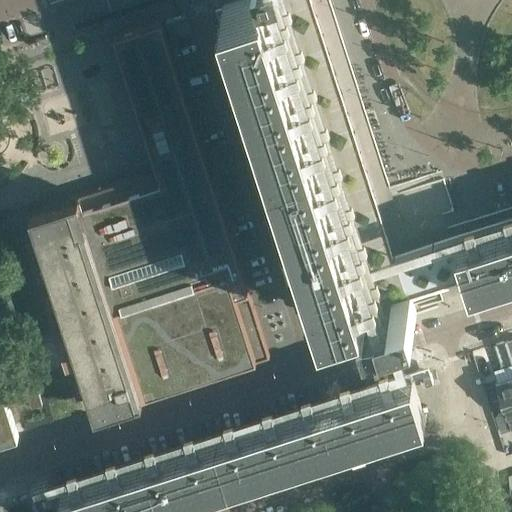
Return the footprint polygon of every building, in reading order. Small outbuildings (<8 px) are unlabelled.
[(372,192),(310,0),(228,0),(224,2),(324,315),(361,303),(368,328),(386,322),(393,320),(417,312),(411,295),(433,287),(427,270),(405,277),(399,259),(391,262),(389,258),(387,251),(379,226),(368,193),(372,192)] [(190,30),(185,14),(166,20),(172,36),(190,30)] [(270,355),(214,182),(161,20),(114,36),(157,169),(31,210),(97,411),(270,355)] [(243,172),(223,175),(225,185),(245,182),(243,172)] [(511,210),(430,237),(387,251),(389,258),(432,245),(468,233),(472,245),(457,250),(464,270),(471,291),(511,277),(511,210)] [(367,335),(359,312),(326,322),(334,345),(367,335)] [(139,511),(426,420),(413,378),(398,383),(394,371),(408,366),(401,343),(393,320),(386,322),(394,346),(398,361),(36,478),(36,480),(48,476),(50,481),(71,475),(75,486),(60,491),(67,511),(139,511)] [(511,363),(511,356),(507,340),(494,344),(502,366),(511,363)] [(434,380),(431,372),(424,374),(426,382),(434,380)] [(511,414),(511,375),(496,381),(507,416),(511,414)] [(0,441),(19,436),(7,400),(4,390),(0,391),(0,441)] [(43,404),(38,390),(27,393),(32,407),(43,404)] [(115,437),(117,447),(135,443),(132,433),(115,437)] [(441,482),(439,480),(438,480),(437,480),(435,480),(433,481),(431,482),(430,483),(430,485),(429,487),(430,488),(430,489),(431,491),(432,492),(434,493),(435,493),(436,494),(438,493),(440,493),(441,491),(442,490),(443,489),(443,488),(443,487),(443,485),(442,484),(441,482)] [(45,482),(38,484),(40,492),(48,490),(45,482)]
